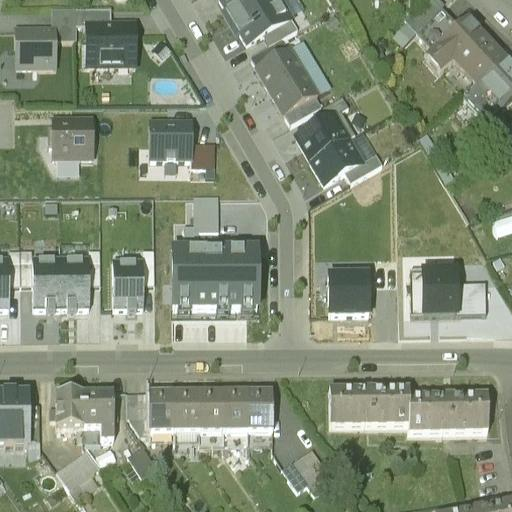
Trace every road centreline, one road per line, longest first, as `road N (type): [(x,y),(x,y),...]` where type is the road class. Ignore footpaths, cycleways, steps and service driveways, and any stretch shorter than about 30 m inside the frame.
road 1 (residential): [(163,0),(288,215),(290,367)]
road 2 (residential): [(0,371),(290,367)]
road 3 (residential): [(290,367),(511,364)]
